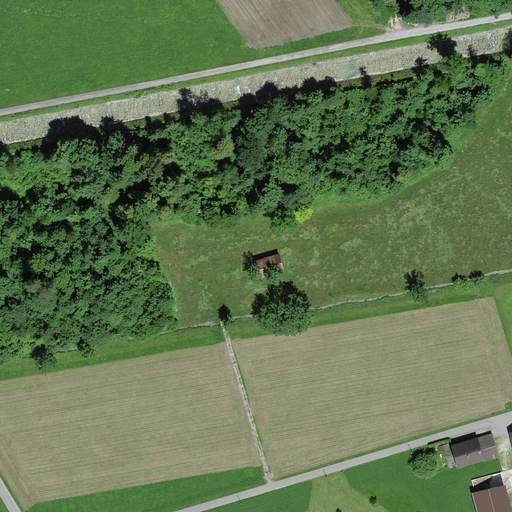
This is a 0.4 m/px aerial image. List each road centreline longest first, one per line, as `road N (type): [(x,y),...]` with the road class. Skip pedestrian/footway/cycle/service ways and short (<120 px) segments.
road 1 (track): [(0,112),(511,15)]
road 2 (track): [(190,511),(511,417)]
road 3 (track): [(225,327),(271,487)]
